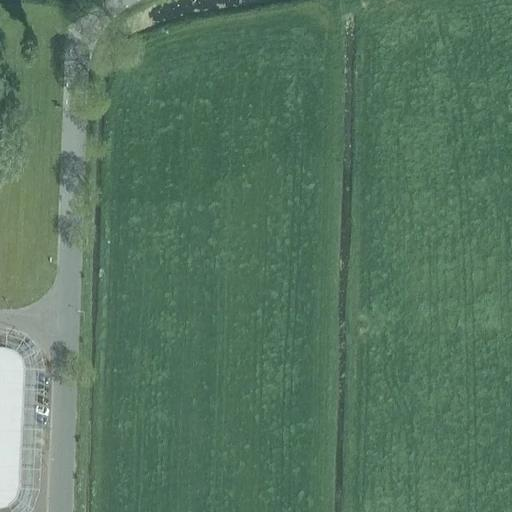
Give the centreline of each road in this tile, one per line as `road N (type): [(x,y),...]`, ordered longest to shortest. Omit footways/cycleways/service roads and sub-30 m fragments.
road 1 (unclassified): [(65,317),(80,54),(90,27),(123,0)]
road 2 (unclassified): [(57,511),(65,317)]
